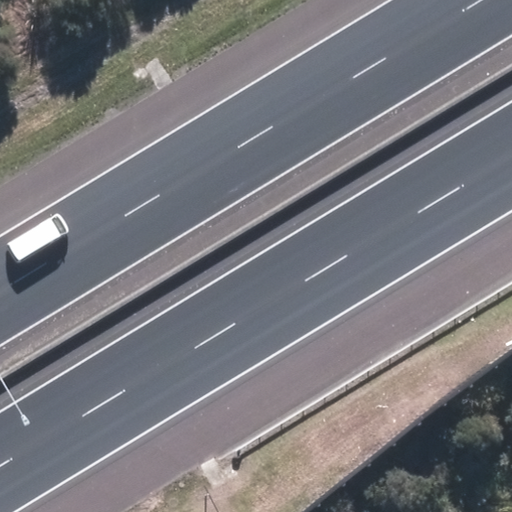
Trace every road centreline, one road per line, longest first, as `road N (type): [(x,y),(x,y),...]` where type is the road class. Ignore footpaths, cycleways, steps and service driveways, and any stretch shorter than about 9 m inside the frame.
road 1 (motorway): [(511,159),(0,469)]
road 2 (motorway): [(0,291),(482,0)]
